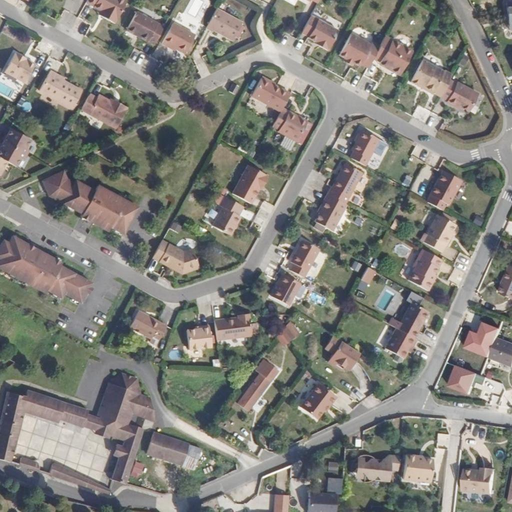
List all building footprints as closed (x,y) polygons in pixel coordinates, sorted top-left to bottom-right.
[(113,15),(121,0),(94,0),(100,3),(106,6),(103,10),(113,15)] [(326,35),(337,15),(311,1),(310,0),(301,18),(308,21),(307,22),(315,27),(321,30),(320,32),(326,35)] [(233,42),(243,23),(218,10),(207,31),(216,36),(217,33),(233,42)] [(155,47),(165,29),(137,14),(127,32),(155,47)] [(372,41),(379,29),(371,25),(370,28),(350,17),(339,39),(345,42),(353,47),(360,50),(361,48),(367,51),(372,41)] [(398,59),(411,34),(384,19),(379,29),(372,41),(379,45),(392,52),(390,54),(398,59)] [(188,52),(197,34),(175,24),(165,44),(173,48),(174,45),(180,48),(188,52)] [(351,50),(353,47),(345,42),(343,46),(351,50)] [(448,62),(451,56),(443,52),(442,53),(422,42),(409,64),(417,68),(418,65),(425,69),(423,72),(431,76),(432,75),(439,79),(448,62)] [(392,52),(379,45),(378,47),(390,54),(392,52)] [(26,81),(36,63),(16,52),(6,70),(26,81)] [(467,93),(477,75),(456,64),(455,65),(448,62),(439,79),(446,83),(446,84),(453,88),(454,86),(461,90),(467,93)] [(72,100),(82,83),(65,73),(66,71),(51,63),(40,82),(72,100)] [(274,71),(262,64),(261,66),(273,73),(274,71)] [(281,96),(289,81),(273,73),(261,66),(251,83),(279,99),(281,96)] [(116,120),(128,98),(116,91),(115,94),(110,92),(99,86),(98,89),(90,84),(81,101),(116,120)] [(234,95),(238,87),(232,84),(228,92),(234,95)] [(296,129),(307,110),(287,99),(286,102),(279,99),(271,114),(278,118),(278,119),(296,129)] [(365,152),(379,126),(362,117),(351,136),(353,138),(349,144),(365,152)] [(27,149),(31,141),(10,130),(0,148),(0,176),(8,163),(16,168),(21,159),(27,149)] [(24,161),(30,150),(27,149),(21,159),(24,161)] [(362,159),(345,150),(332,173),(321,193),(323,195),(321,199),(316,208),(333,217),(347,190),(345,189),(362,159)] [(438,169),(444,157),(441,156),(434,167),(438,169)] [(447,191),(460,167),(444,157),(438,169),(434,167),(428,180),(430,181),(426,187),(442,195),(445,190),(447,191)] [(259,188),(261,184),(264,185),(268,177),(247,166),(233,193),(251,203),(259,188)] [(138,207),(97,185),(95,190),(76,180),(75,183),(68,179),(64,170),(51,176),(43,180),(50,196),(83,214),(91,218),(90,220),(109,231),(111,226),(124,233),(138,207)] [(230,235),(240,217),(238,216),(243,207),(224,197),(219,206),(222,207),(212,225),(230,235)] [(446,231),(451,222),(449,220),(454,210),(436,200),(425,220),(427,221),(424,227),(441,236),(444,230),(446,231)] [(434,258),(442,244),(422,233),(413,250),(415,252),(408,265),(428,275),(432,267),(430,265),(434,258)] [(94,283),(62,267),(64,264),(14,238),(10,244),(5,242),(0,251),(0,260),(1,261),(0,263),(0,268),(48,294),(49,291),(63,299),(65,295),(82,304),(94,283)] [(202,270),(196,250),(184,253),(163,241),(156,254),(153,259),(183,274),(202,270)] [(304,278),(319,250),(302,241),(291,262),(294,264),(290,271),(304,278)] [(318,273),(327,254),(319,250),(310,269),(318,273)] [(370,283),(376,271),(367,266),(361,279),(370,283)] [(301,284),(285,275),(273,297),(289,306),(301,284)] [(511,301),(511,275),(509,275),(501,298),(511,301)] [(412,287),(399,313),(397,312),(386,332),(404,342),(411,330),(413,332),(418,323),(415,322),(428,295),(412,287)] [(159,341),(167,327),(139,312),(130,329),(152,340),(153,338),(159,341)] [(251,335),(248,314),(237,315),(237,317),(214,320),(217,343),(252,338),(251,335)] [(299,335),(290,323),(286,328),(284,331),(290,340),(299,335)] [(213,348),(209,326),(202,327),(203,330),(196,331),(186,332),(189,352),(213,348)] [(359,354),(331,337),(323,350),(332,356),(328,361),(346,373),(351,366),(352,364),(359,354)] [(511,369),(511,347),(498,342),(491,362),(495,363),(503,366),(511,369)] [(248,412),(277,372),(263,362),(256,372),(260,375),(238,405),(248,412)] [(500,372),(503,366),(495,363),(492,370),(500,372)] [(477,372),(456,364),(448,385),(469,393),(477,372)] [(109,382),(97,416),(89,413),(88,410),(84,409),(72,404),(55,400),(28,392),(27,397),(7,392),(0,422),(0,460),(11,464),(16,446),(25,413),(35,416),(46,420),(59,425),(60,421),(71,424),(98,432),(111,437),(119,440),(125,441),(124,445),(123,448),(118,459),(111,480),(120,482),(126,483),(145,430),(141,429),(144,420),(155,423),(150,398),(141,395),(137,379),(122,374),(109,382)] [(321,412),(328,404),(330,405),(336,398),(317,383),(298,408),(315,421),(321,412)] [(323,414),(330,405),(328,404),(321,412),(323,414)] [(201,449),(187,445),(152,434),(145,455),(195,471),(201,449)] [(118,459),(123,448),(117,446),(113,457),(118,459)] [(439,476),(442,453),(432,452),(425,452),(425,449),(414,448),(411,473),(439,476)] [(380,483),(382,461),(377,465),(375,461),(372,460),(368,457),(365,456),(361,457),(359,458),(365,464),(358,470),(363,476),(363,481),(362,484),(368,484),(372,481),(376,478),(380,483)] [(42,473),(40,465),(36,463),(38,459),(35,458),(31,461),(19,457),(17,466),(42,473)] [(363,481),(363,476),(358,470),(365,464),(359,458),(356,457),(354,480),(363,481)] [(396,473),(398,458),(388,457),(382,461),(380,483),(387,484),(389,473),(396,473)] [(338,462),(327,461),(326,473),(337,475),(338,462)] [(144,465),(135,462),(132,473),(140,476),(144,465)] [(86,486),(88,480),(53,464),(50,476),(86,486)] [(482,473),(465,472),(462,493),(492,497),(495,472),(482,470),(482,473)] [(116,490),(115,489),(110,490),(88,480),(86,486),(109,496),(116,490)] [(333,511),(335,496),(308,494),(306,511),(333,511)] [(286,511),(288,497),(275,496),(274,511),(273,511),(286,511)]
